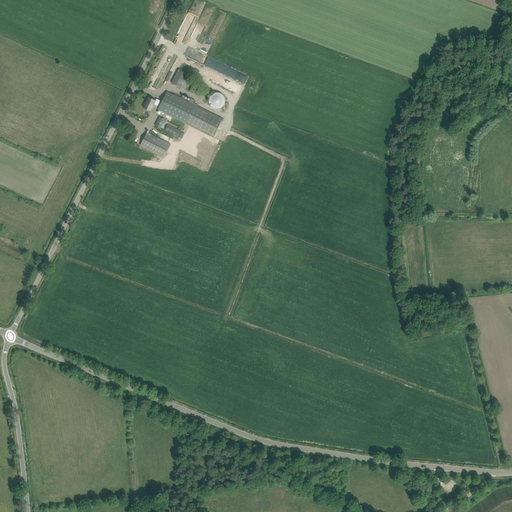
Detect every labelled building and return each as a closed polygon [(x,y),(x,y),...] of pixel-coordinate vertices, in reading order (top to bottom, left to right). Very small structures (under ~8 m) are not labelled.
[(172,83),(185,90),(192,76),(179,69),(172,83)] [(232,77),(231,78),(239,82),(244,74),(238,71),(235,79),(232,77)] [(216,82),(234,90),(236,85),(218,77),(216,82)] [(218,110),(225,97),(213,91),(206,104),(218,110)] [(167,92),(158,109),(190,125),(214,137),(222,119),(199,107),(198,107),(193,105),(188,102),(167,92)] [(143,108),(150,111),(156,101),(149,97),(143,108)] [(155,125),(161,128),(164,121),(166,122),(167,119),(164,118),(164,119),(159,117),(155,125)] [(165,129),(179,136),(181,131),(176,128),(176,127),(168,122),(167,123),(168,123),(165,129)] [(140,145),(164,157),(170,144),(146,132),(140,145)]
